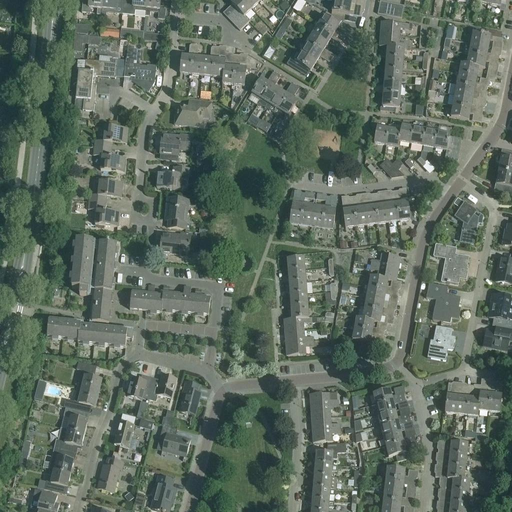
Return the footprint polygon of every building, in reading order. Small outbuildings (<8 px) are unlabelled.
[(101,15),(102,10),(102,0),(82,0),(81,13),(90,14),(90,8),(97,9),(96,15),(101,15)] [(106,14),(122,15),(123,0),(102,0),(102,10),(101,15),(101,18),(106,19),(106,14)] [(145,18),(146,0),(123,0),(122,15),(145,18)] [(150,13),(158,14),(157,20),(164,21),(166,8),(159,7),(159,0),(146,0),(145,18),(149,18),(150,13)] [(244,17),(251,10),(241,0),(235,0),(231,4),(232,5),(236,10),(240,14),(243,17),(244,17)] [(241,0),(251,10),(259,2),(256,0),(241,0)] [(490,0),(489,6),(500,8),(501,0),(490,0)] [(351,5),(334,2),(332,13),(346,15),(345,20),(358,23),(359,18),(361,18),(361,15),(360,14),(350,12),(351,5)] [(383,16),(385,4),(379,3),(377,15),(383,16)] [(388,17),(391,5),(385,4),(383,16),(388,17)] [(236,10),(232,5),(223,14),(227,19),(236,10)] [(394,18),(397,6),(391,5),(388,17),(394,18)] [(397,6),(394,18),(400,19),(403,7),(397,6)] [(240,14),(236,10),(227,19),(231,23),(240,14)] [(235,27),(245,18),(244,17),(243,17),(240,14),(231,23),(235,27)] [(318,26),(343,42),(345,39),(344,37),(335,32),(339,26),(324,17),(318,26)] [(245,18),(235,27),(240,32),(249,23),(246,20),(247,19),(246,18),(245,18)] [(381,23),(380,35),(399,37),(400,30),(409,31),(409,26),(381,23)] [(312,35),(327,45),(331,39),(340,45),(342,44),(343,42),(318,26),(312,35)] [(259,33),(262,36),(268,31),(265,28),(259,33)] [(286,32),(281,28),(275,38),(280,41),(286,32)] [(120,39),(131,40),(131,32),(121,31),(120,39)] [(143,34),(142,42),(158,43),(158,36),(143,34)] [(471,45),(488,49),(490,42),(500,44),(502,43),(502,40),(473,34),(471,45)] [(306,44),(332,60),(333,58),(333,55),(324,50),(327,45),(312,35),(306,44)] [(399,37),(380,35),(379,48),(387,48),(404,50),(407,50),(407,44),(399,44),(399,37)] [(119,40),(118,52),(126,52),(127,41),(119,40)] [(332,60),(306,44),(301,53),(316,63),(319,57),(328,63),(330,63),(332,60)] [(180,74),(191,75),(194,46),(191,45),(189,47),(188,57),(181,56),(180,74)] [(488,49),(471,45),(469,56),(498,61),(499,58),(498,57),(487,55),(488,49)] [(191,75),(202,77),(203,59),(197,58),(198,48),(196,46),(194,46),(191,75)] [(210,59),(203,59),(202,77),(212,78),(215,48),(212,47),(211,49),(210,59)] [(219,57),(225,58),(226,53),(227,47),(220,47),(218,48),(215,48),(212,78),(223,79),(224,67),(225,67),(225,63),(225,61),(218,60),(219,57)] [(387,48),(386,59),(403,61),(404,50),(387,48)] [(316,63),(301,53),(296,50),(290,60),(295,63),(304,69),(302,72),(310,77),(311,75),(310,73),(310,72),(316,63)] [(226,53),(225,58),(225,61),(225,63),(231,64),(231,68),(225,67),(224,67),(223,79),(222,85),(233,86),(236,56),(233,56),(232,54),(226,53)] [(239,56),(236,56),(233,86),(244,87),(246,69),(239,69),(240,64),(247,65),(248,55),(241,55),(239,56)] [(498,64),(498,61),(469,56),(467,65),(478,68),(484,69),(485,63),(496,65),(498,64)] [(385,72),(402,73),(403,61),(386,59),(385,72)] [(125,60),(124,78),(130,79),(130,82),(148,94),(155,83),(156,67),(147,66),(147,67),(132,66),(132,61),(125,60)] [(75,99),(84,99),(82,111),(94,112),(97,86),(95,86),(96,77),(115,79),(117,61),(110,61),(110,64),(85,61),(84,72),(78,71),(75,99)] [(476,79),(478,68),(467,65),(461,64),(459,75),(476,79)] [(402,73),(385,72),(384,84),(401,85),(402,73)] [(257,106),(258,104),(277,75),(274,73),(272,74),(267,83),(261,79),(248,100),(257,106)] [(279,76),(277,75),(258,104),(268,110),(280,91),(274,88),(280,79),(279,76)] [(475,85),(476,79),(459,75),(457,86),(486,92),(487,89),(485,87),(475,85)] [(384,84),(383,96),(400,97),(401,85),(384,84)] [(285,95),(280,91),(268,110),(277,115),(295,86),(292,85),(291,85),(285,95)] [(295,86),(277,115),(283,120),(286,116),(288,118),(298,103),(292,99),(298,90),(297,88),(295,86)] [(486,94),(486,92),(457,86),(455,96),(472,100),(473,93),(484,95),(486,94)] [(400,97),(383,96),(382,108),(381,108),(380,109),(380,112),(396,113),(397,109),(399,109),(400,97)] [(471,106),(472,100),(455,96),(453,107),(482,113),(483,110),(481,108),(471,106)] [(189,101),(188,109),(176,108),(174,126),(201,129),(202,119),(210,120),(211,104),(189,101)] [(482,115),(482,113),(453,107),(451,118),(468,121),(469,115),(480,117),(482,115)] [(260,121),(251,116),(247,123),(256,128),(260,121)] [(411,145),(414,128),(402,126),(401,132),(399,143),(411,145)] [(308,127),(304,153),(333,158),(337,132),(308,127)] [(94,149),(111,151),(112,144),(126,145),(128,130),(105,128),(103,142),(95,142),(94,149)] [(386,147),(389,130),(377,128),(374,144),(386,147)] [(423,147),(426,131),(414,128),(411,145),(423,147)] [(273,129),(270,134),(278,139),(281,134),(273,129)] [(389,130),(386,147),(398,149),(399,143),(401,132),(389,130)] [(435,150),(438,133),(426,131),(423,147),(435,150)] [(438,133),(435,150),(446,152),(447,149),(448,143),(449,137),(449,135),(438,133)] [(177,162),(177,157),(178,157),(179,151),(189,152),(190,136),(180,135),(180,138),(162,136),(160,155),(160,161),(177,162)] [(449,137),(448,143),(460,146),(461,140),(449,137)] [(460,146),(448,143),(447,149),(459,152),(460,146)] [(111,151),(94,149),(93,157),(102,157),(100,172),(124,174),(125,159),(111,158),(111,151)] [(447,149),(446,152),(445,155),(458,158),(459,152),(447,149)] [(458,158),(445,155),(444,162),(457,164),(458,158)] [(500,161),(498,172),(511,174),(511,155),(511,161),(501,159),(500,161)] [(420,159),(417,162),(423,168),(425,166),(425,164),(420,159)] [(407,160),(404,164),(411,171),(413,169),(413,166),(407,160)] [(371,166),(367,169),(373,175),(376,173),(376,171),(371,166)] [(158,174),(156,188),(180,191),(181,177),(189,177),(190,170),(173,168),(172,175),(158,174)] [(496,183),(496,185),(506,187),(505,195),(511,196),(511,174),(498,172),(496,183)] [(88,203),(106,205),(106,198),(121,199),(122,185),(99,182),(97,197),(89,196),(88,203)] [(408,204),(401,205),(400,200),(407,199),(406,190),(400,191),(398,193),(395,193),(399,223),(410,222),(408,204)] [(300,227),(303,207),(304,204),(304,199),(305,195),(302,195),(301,192),(295,191),(293,201),(299,202),(298,206),(292,205),(290,225),(300,227)] [(304,199),(304,204),(313,205),(315,195),(305,193),(305,195),(304,199)] [(386,207),(388,224),(399,223),(395,193),(392,194),(391,195),(392,206),(386,207)] [(325,207),(327,198),(327,196),(317,195),(316,205),(325,207)] [(365,209),(367,227),(377,226),(374,196),(371,196),(370,198),(371,209),(365,209)] [(374,196),(377,226),(388,224),(386,207),(379,208),(378,197),(376,196),(374,196)] [(325,210),(322,230),(333,231),(336,211),(330,211),(330,208),(332,197),(331,197),(329,198),(327,198),(325,207),(325,210)] [(352,199),(356,228),(367,227),(365,209),(358,210),(357,200),(355,198),(352,199)] [(356,228),(352,199),(350,199),(348,201),(350,211),(343,212),(345,230),(356,228)] [(189,223),(185,223),(187,205),(191,205),(191,202),(167,200),(165,222),(167,222),(167,228),(188,231),(189,223)] [(457,200),(453,206),(460,210),(455,218),(464,223),(462,231),(461,231),(461,233),(462,233),(460,243),(473,246),(477,223),(482,224),(483,217),(480,215),(478,219),(474,216),(477,213),(476,212),(464,204),(457,200)] [(106,205),(88,203),(87,211),(96,211),(95,226),(118,228),(119,213),(105,212),(106,205)] [(303,207),(300,227),(311,228),(314,208),(303,207)] [(314,208),(311,228),(322,230),(325,210),(314,208)] [(511,227),(507,226),(506,236),(504,236),(502,246),(511,248),(511,227)] [(180,233),(180,237),(161,235),(160,254),(178,256),(179,250),(189,251),(190,234),(180,233)] [(198,248),(208,249),(209,241),(199,240),(198,248)] [(87,297),(93,243),(76,242),(72,289),(80,290),(79,296),(87,297)] [(92,317),(92,323),(108,325),(109,319),(116,245),(100,244),(92,317)] [(456,249),(436,246),(434,258),(445,261),(441,282),(445,283),(448,284),(448,283),(456,285),(457,279),(466,281),(468,270),(466,270),(468,259),(455,256),(456,249)] [(371,266),(398,272),(401,259),(381,256),(380,263),(372,261),(371,266)] [(288,273),(305,272),(304,260),(287,261),(288,273)] [(511,261),(500,260),(497,275),(498,275),(497,283),(511,286),(511,261)] [(398,272),(371,266),(370,271),(378,273),(377,280),(388,282),(396,283),(398,272)] [(308,276),(316,277),(317,268),(308,268),(308,276)] [(289,285),(306,284),(305,272),(288,273),(289,285)] [(368,289),(398,294),(398,292),(397,290),(386,288),(388,282),(377,280),(370,278),(368,289)] [(290,297),(306,296),(306,284),(289,285),(290,297)] [(436,301),(432,321),(450,324),(451,319),(458,321),(460,309),(458,309),(460,298),(446,296),(447,289),(429,285),(426,299),(436,301)] [(131,294),(129,311),(144,312),(162,314),(162,312),(208,316),(210,300),(189,297),(190,289),(184,288),(183,297),(162,295),(162,297),(145,296),(131,294)] [(366,299),(384,303),(385,296),(395,298),(397,297),(398,294),(368,289),(366,299)] [(306,296),(290,297),(291,309),(307,308),(306,296)] [(491,305),(489,319),(494,320),(493,327),(496,328),(501,329),(511,330),(511,301),(510,302),(511,299),(494,296),(492,305),(491,305)] [(364,310),(394,316),(394,313),(393,311),(382,309),(384,303),(366,299),(364,310)] [(307,308),(291,309),(291,321),(308,319),(307,308)] [(362,321),(374,323),(380,324),(381,318),(391,320),(393,318),(394,316),(364,310),(362,321)] [(312,324),(311,320),(311,319),(308,319),(291,321),(284,321),(284,333),(304,332),(303,325),(312,324)] [(354,330),(384,336),(384,333),(383,331),(373,329),(374,323),(362,321),(356,320),(354,330)] [(125,350),(127,333),(80,328),(80,326),(48,323),(47,339),(77,342),(77,345),(125,350)] [(430,342),(427,359),(445,363),(447,351),(452,352),(455,339),(451,338),(452,331),(436,327),(433,342),(430,342)] [(486,332),(483,348),(507,352),(508,343),(511,343),(511,330),(501,329),(496,328),(495,333),(486,332)] [(384,336),(354,330),(352,341),(370,345),(371,338),(381,340),(383,338),(384,336)] [(285,346),(313,343),(313,338),(304,339),(304,332),(284,333),(285,346)] [(313,343),(285,346),(286,357),(305,356),(305,349),(313,348),(313,343)] [(81,372),(77,390),(98,395),(101,382),(92,379),(94,367),(78,363),(76,371),(81,372)] [(149,400),(154,380),(141,376),(140,381),(132,379),(127,398),(141,402),(142,398),(149,400)] [(154,380),(149,400),(156,402),(157,396),(171,400),(176,381),(162,377),(161,382),(154,380)] [(185,394),(180,413),(194,417),(200,394),(196,393),(198,387),(185,383),(182,394),(185,394)] [(479,400),(478,412),(489,413),(492,383),(489,383),(488,384),(486,395),(480,394),(479,400)] [(492,383),(489,413),(500,414),(502,396),(495,396),(496,385),(494,383),(492,383)] [(456,415),(458,398),(451,397),(452,386),(451,385),(448,384),(445,414),(456,415)] [(458,398),(456,415),(466,416),(470,387),(467,386),(465,388),(464,398),(458,398)] [(470,387),(466,416),(477,418),(478,412),(479,400),(472,399),(474,389),(472,387),(470,387)] [(65,409),(79,412),(89,414),(91,407),(95,408),(98,395),(77,390),(74,403),(65,400),(63,408),(65,409)] [(375,406),(405,399),(404,396),(402,395),(392,397),(390,391),(373,395),(375,406)] [(44,395),(36,393),(34,400),(42,402),(44,395)] [(310,408),(338,406),(338,401),(329,402),(329,395),(309,396),(310,408)] [(405,399),(375,406),(378,416),(395,412),(394,406),(404,403),(405,401),(405,399)] [(338,406),(310,408),(311,420),(330,419),(330,412),(338,411),(338,406)] [(395,409),(398,418),(405,415),(403,407),(395,409)] [(67,431),(84,435),(87,422),(78,420),(79,412),(65,409),(63,418),(70,419),(67,431)] [(395,412),(378,416),(380,427),(410,420),(409,417),(407,416),(397,418),(395,412)] [(154,422),(141,419),(139,428),(151,431),(154,422)] [(171,421),(165,419),(164,419),(162,426),(170,428),(171,421)] [(312,432),(339,430),(339,425),(331,426),(330,419),(311,420),(312,432)] [(410,420),(380,427),(383,437),(400,433),(399,427),(409,424),(410,423),(410,420)] [(119,423),(113,446),(128,449),(134,427),(119,423)] [(160,436),(165,437),(160,457),(161,457),(162,453),(183,458),(182,462),(187,447),(188,447),(188,445),(187,445),(188,441),(187,442),(175,438),(177,430),(163,426),(160,436)] [(84,435),(67,431),(58,429),(53,450),(68,453),(70,445),(81,448),(84,435)] [(339,430),(312,432),(313,444),(332,443),(331,436),(340,435),(339,430)] [(400,433),(383,437),(385,448),(415,441),(414,438),(412,437),(402,439),(400,433)] [(408,454),(405,454),(404,448),(414,445),(415,444),(415,441),(385,448),(388,459),(395,457),(396,464),(410,460),(408,454)] [(450,456),(466,458),(468,446),(451,444),(450,451),(440,450),(438,452),(438,454),(450,456)] [(315,466),(331,467),(331,461),(335,460),(337,455),(346,454),(345,445),(328,446),(327,454),(316,453),(315,466)] [(68,453),(53,450),(48,470),(70,476),(73,462),(66,461),(68,453)] [(26,465),(28,457),(21,455),(19,463),(26,465)] [(466,458),(450,456),(449,464),(438,462),(437,464),(436,467),(448,468),(465,470),(466,458)] [(103,467),(97,490),(113,494),(119,471),(121,472),(123,464),(107,460),(105,468),(103,467)] [(314,478),(330,479),(330,473),(336,473),(336,467),(331,467),(315,466),(314,478)] [(465,470),(448,468),(448,475),(437,474),(435,476),(435,478),(453,480),(463,482),(465,470)] [(385,480),(415,483),(416,481),(414,479),(404,478),(405,471),(386,469),(385,480)] [(48,470),(47,476),(52,477),(51,483),(46,482),(43,491),(58,494),(60,487),(67,488),(70,476),(48,470)] [(155,494),(151,510),(158,511),(168,511),(172,499),(173,500),(175,490),(171,489),(173,482),(158,478),(154,494),(155,494)] [(313,489),(329,491),(334,491),(335,479),(330,479),(314,478),(313,489)] [(384,491),(402,493),(403,486),(414,487),(415,486),(415,483),(385,480),(384,491)] [(452,492),(468,494),(470,482),(463,482),(453,480),(452,488),(442,486),(440,488),(440,491),(452,492)] [(312,501),(328,503),(329,496),(334,497),(334,491),(329,491),(313,489),(312,501)] [(39,511),(57,511),(59,506),(55,505),(57,496),(35,491),(30,510),(39,511)] [(383,501),(413,505),(413,502),(412,500),(401,499),(402,493),(384,491),(383,501)] [(450,504),(467,506),(468,494),(452,492),(451,500),(440,498),(439,500),(438,503),(450,504)] [(124,497),(128,503),(134,499),(130,494),(124,497)] [(144,508),(146,497),(137,495),(134,506),(144,508)] [(311,511),(327,511),(328,508),(333,509),(334,503),(328,503),(312,501),(311,511)] [(381,511),(400,511),(400,508),(411,509),(413,508),(413,505),(383,501),(381,511)]
